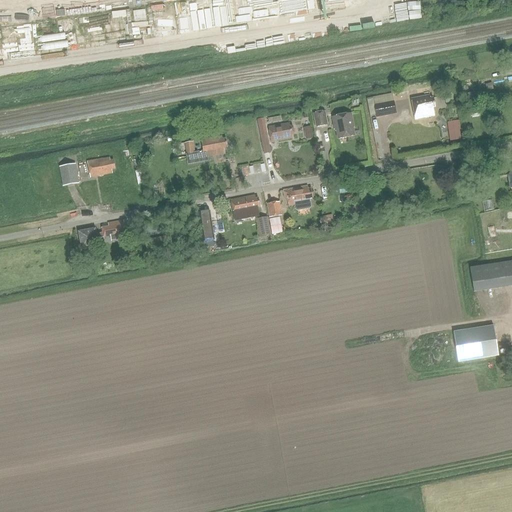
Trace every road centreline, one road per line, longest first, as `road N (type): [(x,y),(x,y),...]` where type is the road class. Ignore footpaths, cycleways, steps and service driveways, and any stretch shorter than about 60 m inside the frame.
road 1 (unclassified): [(511,147),(0,237)]
road 2 (track): [(511,457),(237,511)]
